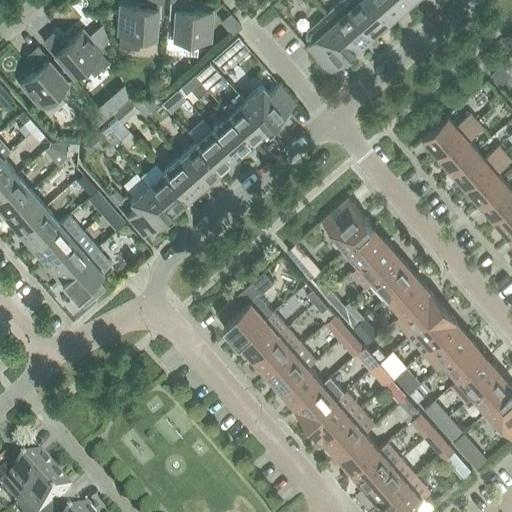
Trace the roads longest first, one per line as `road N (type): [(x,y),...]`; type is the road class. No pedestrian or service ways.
road 1 (residential): [(511,331),(324,116)]
road 2 (residential): [(164,317),(146,279),(324,116)]
road 3 (residential): [(324,511),(164,317)]
road 4 (residential): [(324,116),(452,0)]
road 5 (residential): [(129,511),(19,388)]
